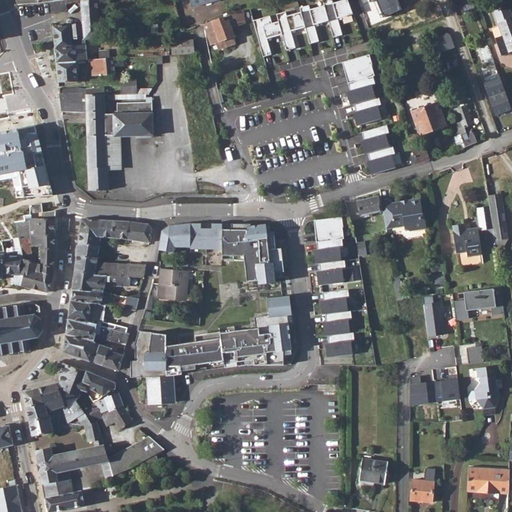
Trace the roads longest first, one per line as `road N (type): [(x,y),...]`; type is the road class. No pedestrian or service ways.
road 1 (residential): [(329,511),(210,468),(175,445),(205,388),(286,379),(308,362),(290,209)]
road 2 (secondary): [(69,203),(0,0)]
road 3 (residential): [(356,188),(327,90),(222,117)]
road 4 (residential): [(255,210),(90,211),(69,203)]
road 5 (residential): [(402,511),(406,369),(439,358)]
road 6 (residential): [(511,136),(356,188)]
road 7 (secondary): [(35,511),(8,382)]
